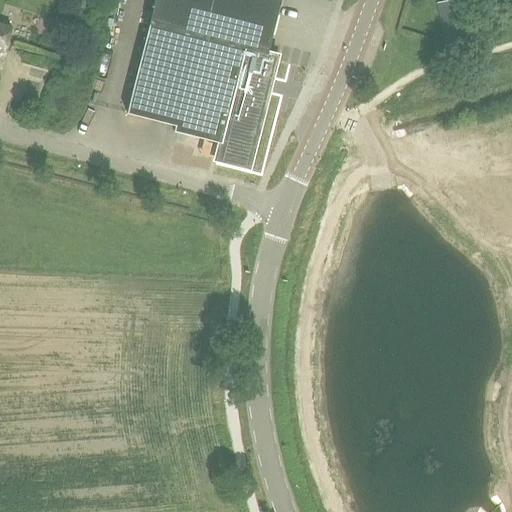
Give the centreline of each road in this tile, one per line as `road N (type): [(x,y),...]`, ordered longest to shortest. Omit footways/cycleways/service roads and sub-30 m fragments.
road 1 (secondary): [(285,511),(261,438),(254,371),(257,320),(285,207)]
road 2 (residential): [(261,200),(0,129)]
road 3 (secondary): [(285,207),(371,0)]
